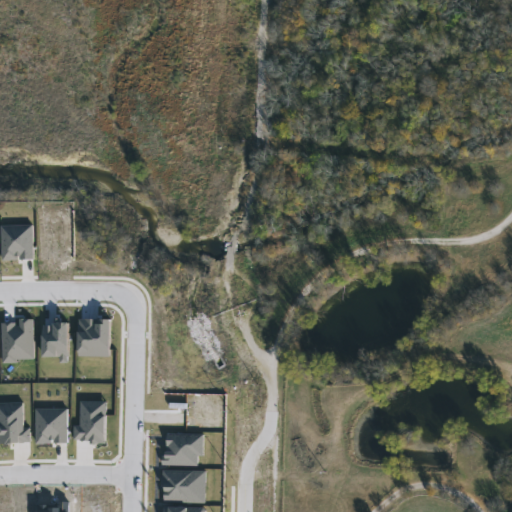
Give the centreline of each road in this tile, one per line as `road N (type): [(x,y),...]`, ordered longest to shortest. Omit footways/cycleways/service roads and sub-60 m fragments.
road 1 (track): [(235,316),(227,284),(231,235),(250,160),(262,0)]
road 2 (residential): [(129,299),(136,319),(131,511)]
road 3 (residential): [(243,511),(246,475),(270,423),(264,380)]
road 4 (residential): [(132,477),(0,476)]
road 5 (residential): [(0,290),(112,291),(129,299)]
